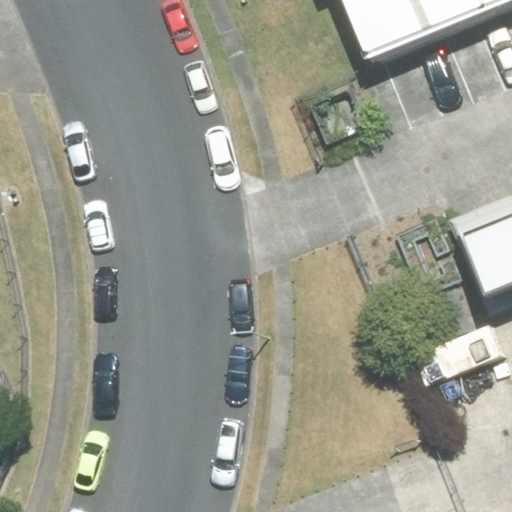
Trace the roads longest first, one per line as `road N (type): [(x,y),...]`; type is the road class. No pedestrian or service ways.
road 1 (unclassified): [(147,511),(168,437),(177,323),(167,202),(101,0)]
road 2 (unknown): [(167,202),(358,190),(511,127)]
